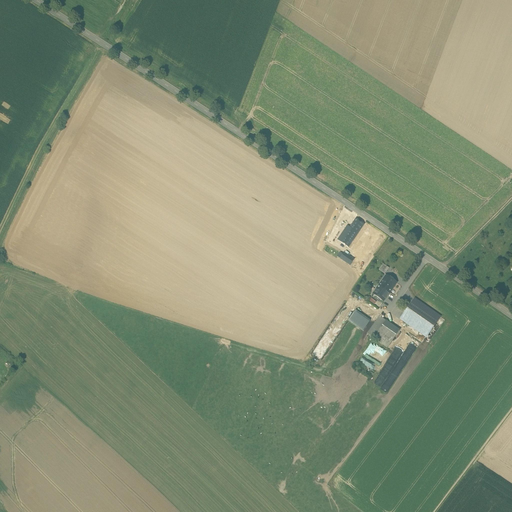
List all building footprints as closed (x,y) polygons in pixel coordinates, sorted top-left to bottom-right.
[(364,224),(356,218),(350,227),(349,228),(358,234),(364,224)] [(347,226),(337,240),(349,248),(358,234),(349,228),(350,227),(347,226)] [(354,260),(344,253),(343,254),(340,258),(350,265),(354,260)] [(389,268),(383,264),(379,270),(385,275),(389,268)] [(386,275),(379,286),(390,293),(393,289),(397,283),(386,275)] [(390,293),(379,286),(372,294),(383,302),(390,293)] [(415,299),(401,319),(426,337),(440,317),(415,299)] [(370,321),(355,310),(348,320),(363,331),(370,321)] [(379,317),(367,334),(374,338),(379,331),(386,321),(379,317)] [(400,331),(386,321),(379,331),(392,341),(400,331)] [(392,341),(379,331),(374,338),(387,348),(392,341)] [(371,347),(383,353),(386,349),(374,343),(371,347)] [(359,361),(374,371),(381,360),(366,350),(359,361)]
